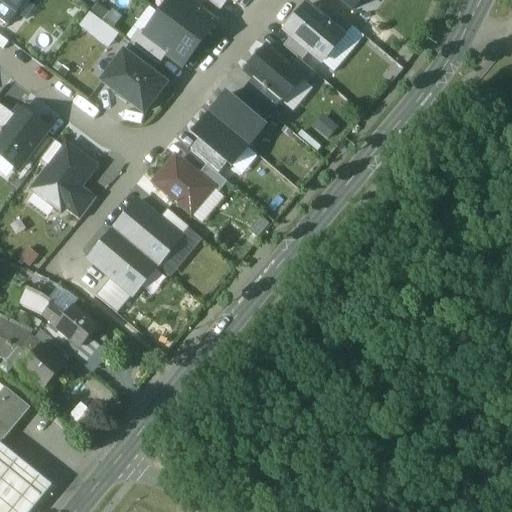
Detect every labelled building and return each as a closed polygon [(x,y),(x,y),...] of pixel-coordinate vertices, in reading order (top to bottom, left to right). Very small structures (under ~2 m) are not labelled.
[(0,0),(0,1),(18,15),(19,16),(31,0),(0,0)] [(199,11),(184,0),(172,0),(160,17),(199,46),(216,24),(199,11)] [(204,0),(184,0),(199,11),(206,2),(204,0)] [(204,0),(206,2),(220,12),(228,0),(204,0)] [(341,0),(355,11),(363,0),(341,0)] [(18,15),(0,1),(0,21),(8,27),(18,15)] [(344,39),(353,28),(326,5),(316,16),(344,39)] [(310,54),(322,65),(344,39),(316,16),(307,8),(285,34),(291,39),(310,54)] [(76,27),(107,48),(117,33),(87,12),(76,27)] [(199,46),(160,17),(145,37),(143,39),(165,56),(182,68),(199,46)] [(165,56),(143,39),(145,37),(139,33),(130,44),(132,45),(158,65),(165,56)] [(284,48),(302,63),(310,54),(291,39),(284,48)] [(125,55),(152,76),(160,67),(132,45),(124,55),(125,55)] [(290,70),(266,50),(247,73),(255,80),(282,103),(283,103),(302,81),(307,85),(315,76),(297,61),(290,70)] [(152,76),(125,55),(103,83),(144,115),(166,87),(152,76)] [(255,80),(244,92),(271,116),(282,103),(255,80)] [(244,92),(235,102),(262,126),(271,116),(244,92)] [(229,96),(212,116),(249,148),(266,129),(262,126),(235,102),(229,96)] [(0,135),(13,117),(0,107),(0,135)] [(0,135),(0,156),(18,170),(47,132),(19,110),(13,117),(0,135)] [(212,116),(195,135),(201,140),(228,164),(232,167),(249,148),(212,116)] [(201,140),(191,152),(218,176),(228,164),(201,140)] [(64,150),(55,143),(41,162),(50,169),(64,150)] [(50,169),(34,191),(79,225),(98,200),(82,188),(96,169),(66,147),(64,150),(50,169)] [(212,189),(176,158),(155,183),(191,214),(212,189)] [(138,204),(114,232),(157,268),(181,240),(159,221),(138,204)] [(159,221),(181,240),(189,230),(167,212),(159,221)] [(114,232),(90,261),(111,279),(133,297),(157,268),(114,232)] [(117,315),(133,297),(111,279),(96,298),(117,315)] [(59,311),(51,304),(41,317),(51,325),(55,328),(63,319),(57,314),(59,311)] [(96,330),(71,309),(63,319),(55,328),(79,349),(96,330)] [(28,337),(0,323),(0,355),(6,359),(20,370),(40,347),(28,337)] [(55,328),(51,325),(43,334),(56,344),(72,358),(79,349),(55,328)] [(56,344),(48,354),(64,368),(72,358),(56,344)] [(40,347),(20,370),(27,377),(23,381),(28,385),(32,381),(44,391),(64,368),(48,354),(40,347)] [(0,430),(6,436),(28,409),(5,390),(0,396),(0,430)] [(70,416),(77,424),(92,410),(84,402),(70,416)] [(0,511),(29,511),(50,488),(24,467),(0,446),(0,511)]
